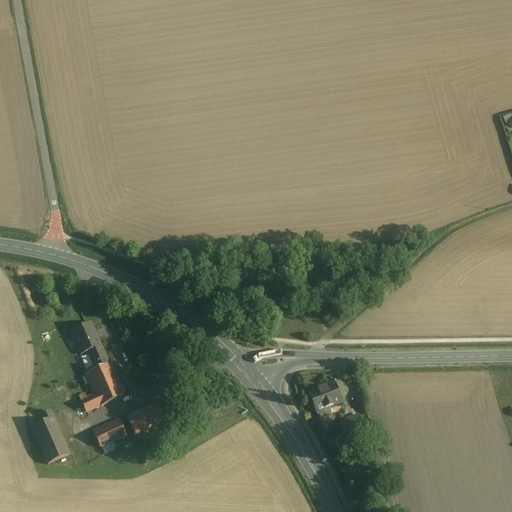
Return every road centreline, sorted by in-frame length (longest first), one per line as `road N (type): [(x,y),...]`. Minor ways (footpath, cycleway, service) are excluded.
road 1 (secondary): [(511,356),(285,360),(245,372)]
road 2 (unclassified): [(16,0),(55,215),(50,255)]
road 3 (secondary): [(50,255),(122,280),(170,308),(245,372)]
road 4 (track): [(511,207),(434,241),(336,342)]
road 5 (secondary): [(245,372),(292,434),(334,511)]
